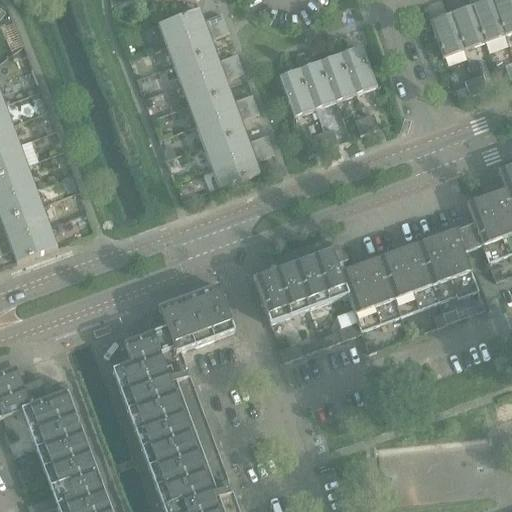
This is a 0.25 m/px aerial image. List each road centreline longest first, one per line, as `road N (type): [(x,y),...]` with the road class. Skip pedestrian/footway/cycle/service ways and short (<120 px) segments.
road 1 (residential): [(280,408),(511,321)]
road 2 (unclassified): [(0,338),(225,253)]
road 3 (unclassified): [(432,145),(216,227)]
road 4 (unclassified): [(225,253),(442,175)]
road 5 (unclassified): [(216,227),(0,306)]
road 6 (residential): [(280,408),(225,253)]
road 7 (residential): [(383,14),(432,145)]
